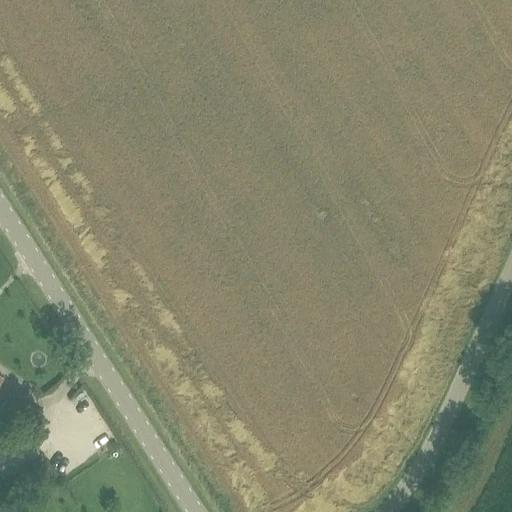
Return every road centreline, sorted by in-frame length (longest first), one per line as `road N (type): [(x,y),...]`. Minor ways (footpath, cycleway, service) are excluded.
road 1 (unclassified): [(196,511),(0,198)]
road 2 (unclassified): [(389,511),(441,429),(511,270)]
